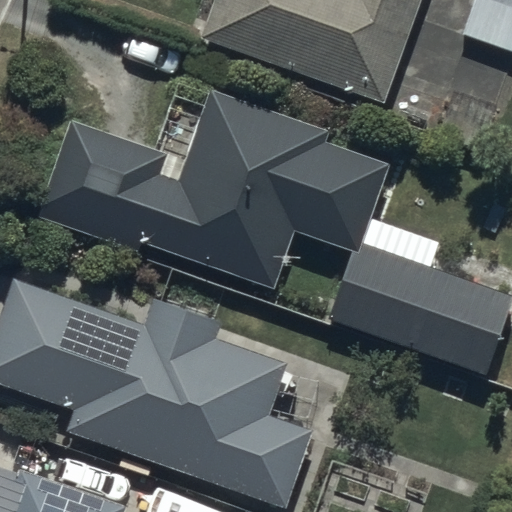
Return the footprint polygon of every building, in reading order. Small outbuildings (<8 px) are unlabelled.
[(427,0),(220,0),(200,52),(386,116),(427,0)] [(511,0),(475,0),(462,43),(511,59),(511,0)] [(210,104),(186,174),(66,133),(36,229),(138,262),(141,253),(270,303),(291,246),(346,263),(324,333),(486,383),(510,308),(359,261),(385,179),(327,161),(332,145),(210,104)] [(216,351),(220,335),(152,310),(143,339),(16,290),(0,330),(0,392),(72,420),(64,438),(254,511),(287,511),(314,442),(269,429),(286,378),(216,351)] [(109,511),(0,477),(0,511),(109,511)]
